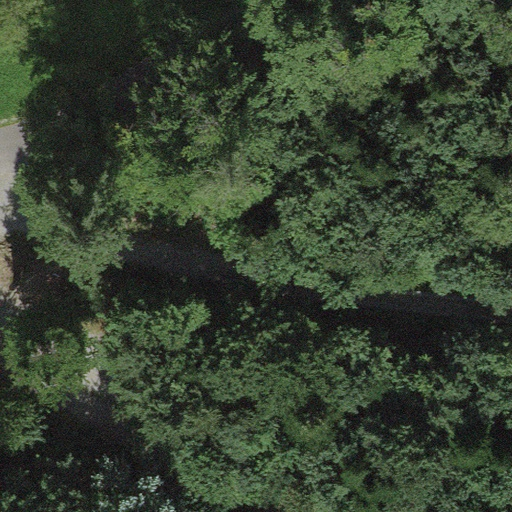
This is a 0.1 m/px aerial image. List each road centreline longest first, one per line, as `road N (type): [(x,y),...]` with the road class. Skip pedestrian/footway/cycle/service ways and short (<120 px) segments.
road 1 (track): [(511,320),(240,279),(81,238),(0,204)]
road 2 (track): [(0,364),(308,511)]
road 3 (residential): [(286,0),(0,155)]
